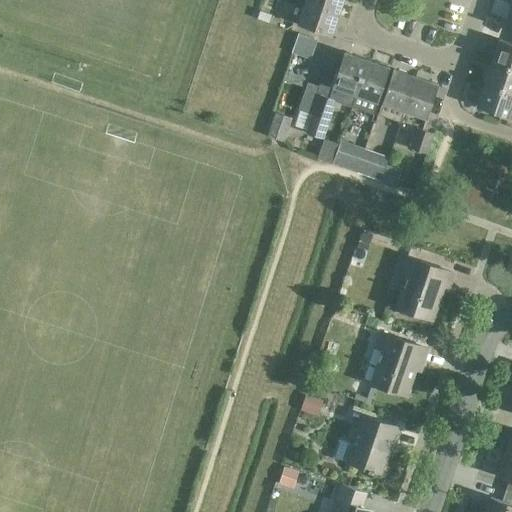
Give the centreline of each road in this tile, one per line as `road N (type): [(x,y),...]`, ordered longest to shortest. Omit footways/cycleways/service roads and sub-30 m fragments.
road 1 (residential): [(432,511),(498,310),(511,309)]
road 2 (residential): [(363,0),(354,27),(467,62)]
